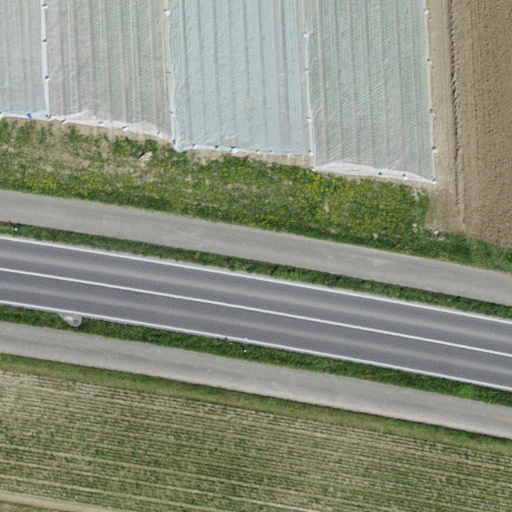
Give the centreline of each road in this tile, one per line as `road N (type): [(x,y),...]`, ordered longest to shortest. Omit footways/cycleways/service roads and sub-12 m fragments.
road 1 (track): [(0,336),(511,424)]
road 2 (track): [(511,291),(0,206)]
road 3 (primary): [(0,270),(511,352)]
